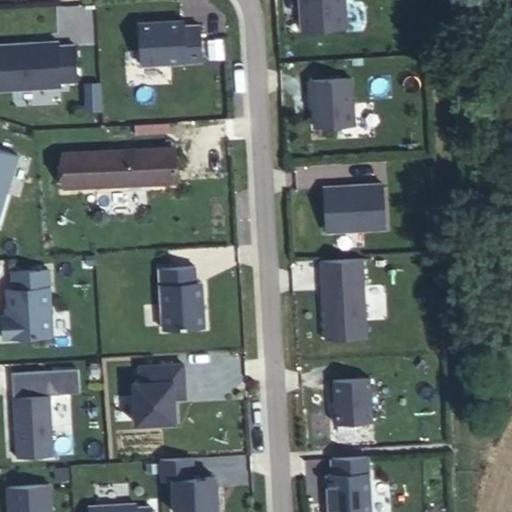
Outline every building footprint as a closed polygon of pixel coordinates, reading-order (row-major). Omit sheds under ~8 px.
[(349,26),(348,0),(300,0),(301,26),(349,26)] [(139,17),(139,60),(203,60),(203,16),(139,17)] [(0,85),(80,84),(79,37),(0,39),(0,85)] [(356,122),(356,74),(311,74),(311,122),(356,122)] [(0,222),(1,223),(20,150),(0,144),(0,222)] [(157,191),(156,171),(155,160),(44,168),(46,197),(157,191)] [(155,160),(156,171),(167,170),(167,160),(155,160)] [(325,182),(326,228),(387,227),(386,180),(325,182)] [(368,335),(367,255),(323,256),(324,335),(368,335)] [(162,325),(203,325),(203,262),(161,262),(162,325)] [(54,335),(54,265),(6,265),(5,335),(54,335)] [(373,419),(373,375),(335,374),(334,418),(373,419)] [(54,453),(53,392),(16,392),(16,453),(54,453)] [(328,511),(371,511),(373,450),(331,449),(328,511)] [(160,454),(160,476),(173,476),(173,506),(221,507),(221,454),(160,454)] [(6,511),(54,511),(54,481),(7,481),(6,511)] [(90,500),(89,511),(156,511),(157,499),(90,500)]
